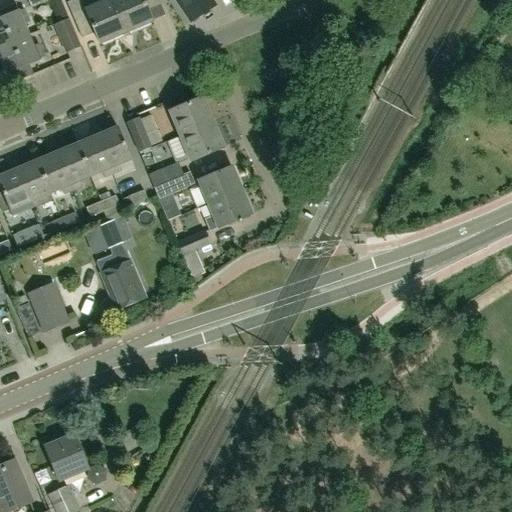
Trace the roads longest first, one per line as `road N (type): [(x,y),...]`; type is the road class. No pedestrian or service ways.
road 1 (tertiary): [(0,406),(511,217)]
road 2 (residential): [(0,128),(209,41)]
road 3 (residential): [(279,212),(209,41)]
